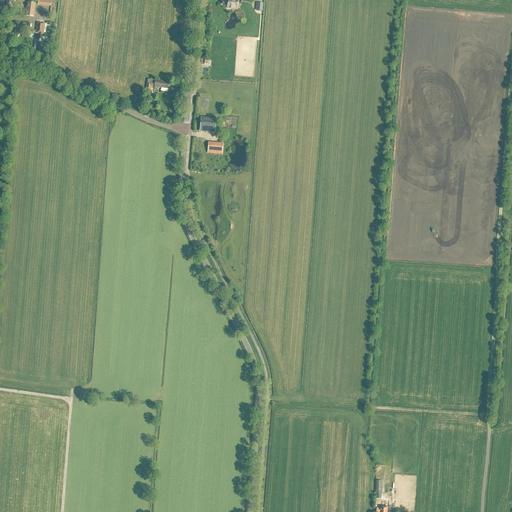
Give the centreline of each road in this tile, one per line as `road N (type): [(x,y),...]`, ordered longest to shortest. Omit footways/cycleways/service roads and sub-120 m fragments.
road 1 (tertiary): [(186,129),(185,208),(260,381),(251,511)]
road 2 (unclassified): [(186,129),(59,73),(0,63)]
road 3 (tertiary): [(186,129),(197,0)]
